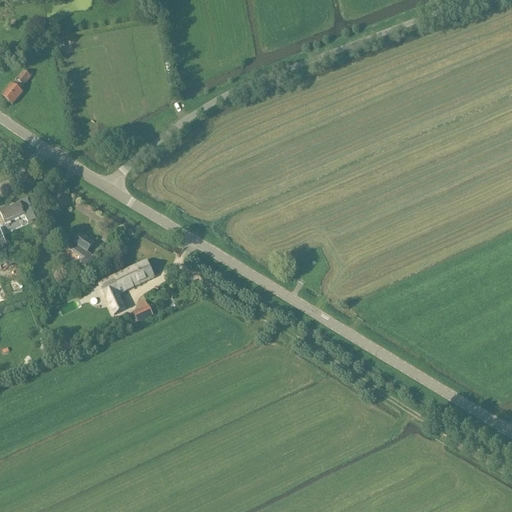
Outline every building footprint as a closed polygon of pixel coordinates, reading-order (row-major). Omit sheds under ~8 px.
[(16,81),(12,85),(12,84),(1,97),(12,105),(22,93),(20,91),(23,87),(31,77),(24,71),(16,81)] [(26,199),(18,202),(19,204),(6,210),(5,208),(0,210),(0,211),(5,224),(24,216),(27,222),(35,219),(26,199)] [(93,245),(80,235),(78,239),(72,234),(64,245),(82,259),(79,264),(86,269),(95,257),(88,252),(93,245)] [(28,265),(30,257),(22,256),(21,263),(28,265)] [(126,311),(119,295),(155,279),(146,261),(111,278),(97,284),(105,303),(107,302),(113,318),(126,311)] [(79,299),(58,305),(61,316),(83,309),(79,299)] [(151,316),(147,308),(140,311),(134,314),(137,322),(151,316)]
